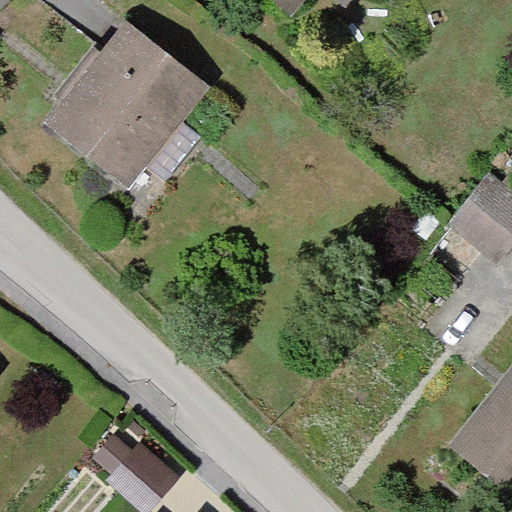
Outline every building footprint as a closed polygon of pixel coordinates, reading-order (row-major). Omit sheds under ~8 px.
[(354,0),(252,0),(294,31),(311,8),(336,26),(354,0)] [(210,90),(120,19),(32,130),(122,202),(210,90)] [(511,179),(492,168),(457,226),(510,258),(511,254),(511,179)] [(511,366),(451,450),(511,493),(511,366)] [(144,438),(114,478),(155,509),(186,469),(144,438)]
